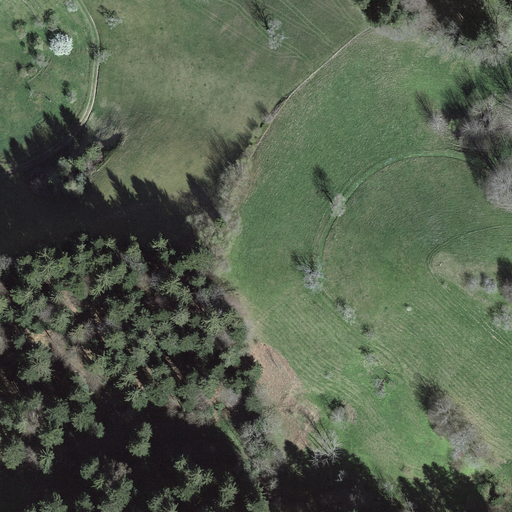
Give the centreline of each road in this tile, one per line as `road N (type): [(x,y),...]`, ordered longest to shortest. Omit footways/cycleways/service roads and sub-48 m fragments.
road 1 (track): [(18,511),(68,459),(110,432),(117,410),(58,356),(0,335)]
road 2 (track): [(0,176),(51,150),(85,116),(96,45),(79,0)]
